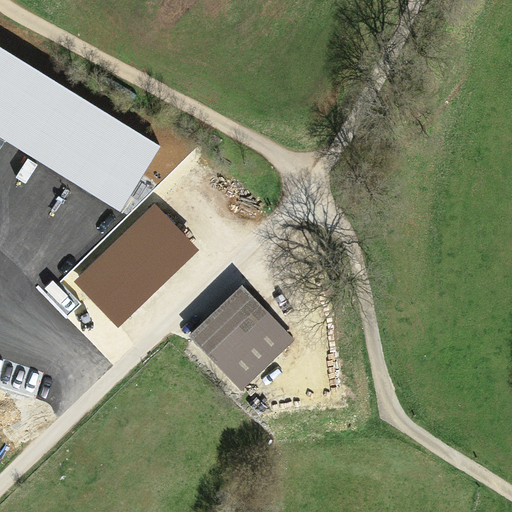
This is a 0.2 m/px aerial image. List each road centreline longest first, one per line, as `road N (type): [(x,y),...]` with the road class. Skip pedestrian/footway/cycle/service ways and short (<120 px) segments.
road 1 (residential): [(321,188),(164,327),(0,490)]
road 2 (track): [(511,497),(393,427),(368,368),(321,188)]
road 3 (track): [(321,188),(0,4)]
road 4 (track): [(419,0),(321,188)]
